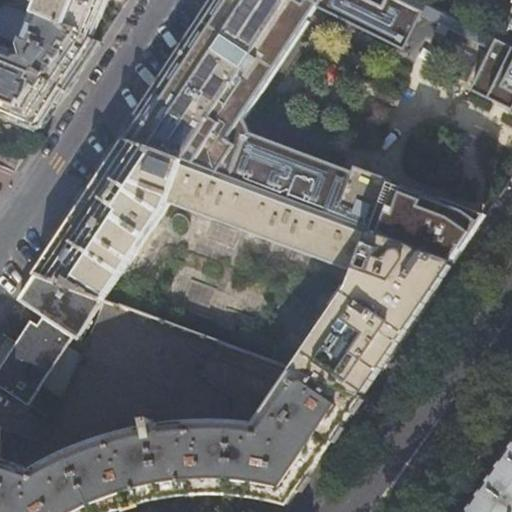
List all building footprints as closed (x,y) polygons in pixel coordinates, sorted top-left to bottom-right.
[(0,0),(0,66),(6,52),(10,43),(0,38),(0,11),(4,1),(0,0)] [(104,1),(104,0),(39,0),(37,5),(25,0),(20,0),(18,7),(37,15),(89,37),(104,1)] [(458,20),(417,0),(216,0),(197,31),(124,140),(453,264),(475,232),(390,203),(392,197),(354,182),(358,173),(238,127),(233,123),(222,114),(280,24),(378,73),(371,86),(411,106),(450,31),(474,43),(480,31),(470,26),(458,20)] [(18,7),(4,1),(0,11),(0,38),(10,43),(23,49),(26,60),(22,59),(18,60),(15,62),(14,56),(6,52),(0,66),(0,115),(42,129),(67,92),(69,93),(74,85),(78,79),(76,78),(100,42),(89,37),(37,15),(18,7)] [(462,10),(458,20),(470,26),(475,16),(462,10)] [(511,10),(499,40),(511,46),(511,10)] [(233,123),(285,43),(353,77),(371,86),(378,73),(280,24),(222,114),(233,123)] [(511,46),(499,40),(497,39),(481,72),(511,87),(511,46)] [(434,292),(453,264),(124,140),(80,206),(36,274),(104,301),(223,344),(363,396),(376,378),(407,332),(434,292)] [(78,339),(104,301),(36,274),(18,301),(44,317),(74,336),(78,339)] [(63,400),(82,354),(68,345),(74,336),(44,317),(39,326),(31,321),(17,343),(4,334),(0,340),(0,388),(28,406),(41,386),(63,400)] [(349,417),(363,396),(223,344),(198,374),(233,403),(232,425),(192,425),(175,426),(152,430),(150,423),(144,424),(145,431),(124,436),(89,447),(56,461),(35,473),(0,462),(0,431),(0,430),(0,511),(117,511),(125,509),(142,504),(162,499),(194,495),(206,493),(213,493),(232,494),(254,498),(289,505),(300,488),(349,417)] [(511,511),(511,441),(499,461),(463,511),(511,511)]
